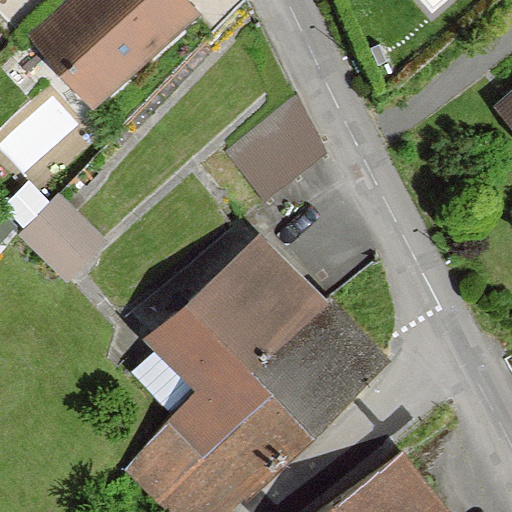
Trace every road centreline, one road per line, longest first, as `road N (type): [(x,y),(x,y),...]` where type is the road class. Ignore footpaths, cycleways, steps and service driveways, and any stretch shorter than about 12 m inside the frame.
road 1 (residential): [(288,0),(452,337)]
road 2 (residential): [(452,337),(261,511)]
road 3 (residential): [(452,337),(511,448)]
